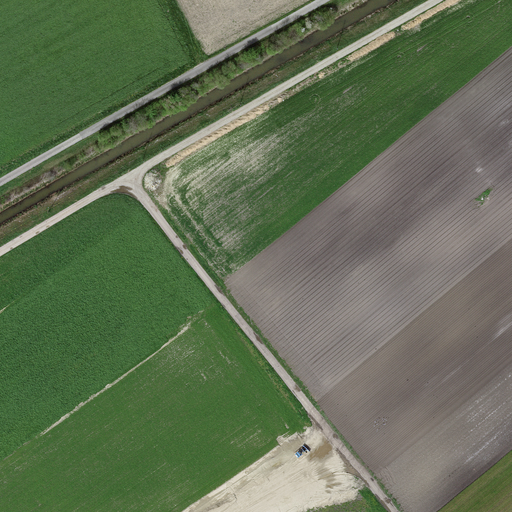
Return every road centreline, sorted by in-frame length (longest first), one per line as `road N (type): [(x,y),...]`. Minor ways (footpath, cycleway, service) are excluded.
road 1 (track): [(0,256),(437,0)]
road 2 (track): [(392,511),(126,180)]
road 3 (track): [(327,0),(0,184)]
